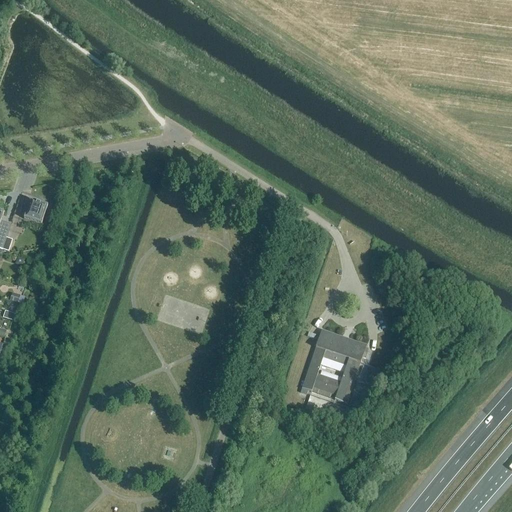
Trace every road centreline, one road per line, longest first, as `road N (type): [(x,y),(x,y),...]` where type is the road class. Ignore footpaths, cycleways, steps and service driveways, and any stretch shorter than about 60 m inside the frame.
road 1 (residential): [(0,172),(195,142)]
road 2 (motorway): [(511,400),(416,511)]
